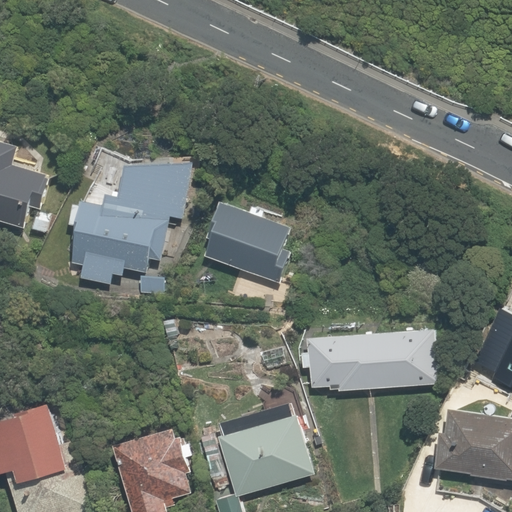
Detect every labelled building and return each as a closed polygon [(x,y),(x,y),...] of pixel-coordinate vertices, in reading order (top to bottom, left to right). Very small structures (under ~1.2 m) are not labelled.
[(38,169),(44,145),(0,132),(0,218),(21,225),(32,187),(48,191),(53,173),(38,169)] [(196,164),(130,148),(117,203),(87,196),(74,249),(87,252),(81,274),(112,282),(115,270),(124,273),(126,265),(150,271),(154,256),(162,258),(173,214),(183,216),(196,164)] [(296,226),(225,198),(202,254),(273,283),(296,226)] [(311,324),(314,385),(343,384),(343,390),(441,386),(438,319),(311,324)] [(0,471),(22,466),(25,476),(12,480),(21,511),(74,511),(99,505),(85,458),(73,417),(60,421),(54,400),(0,415),(0,471)] [(511,413),(446,406),(439,473),(511,480),(511,413)] [(289,408),(219,432),(241,495),(311,471),(289,408)] [(185,457),(178,426),(120,440),(136,511),(167,511),(163,495),(185,490),(177,459),(185,457)] [(244,511),(234,485),(215,493),(222,511),(244,511)]
